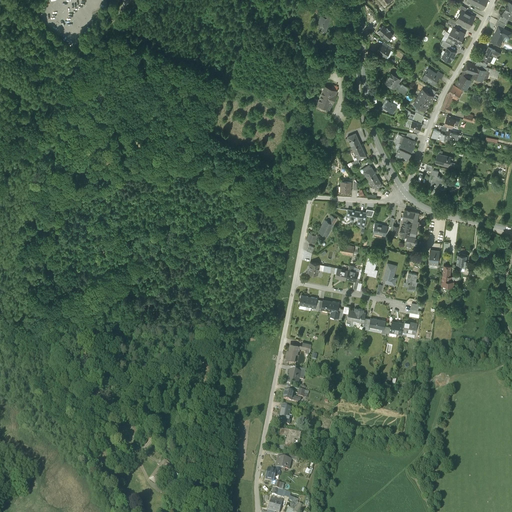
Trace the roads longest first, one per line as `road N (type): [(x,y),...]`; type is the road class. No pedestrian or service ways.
road 1 (track): [(221,511),(57,323),(49,289),(57,93)]
road 2 (residential): [(130,0),(57,93),(266,188),(309,196)]
road 3 (unclassified): [(294,282),(257,511)]
road 4 (unclassified): [(402,191),(492,0)]
road 5 (tertiary): [(357,0),(371,128),(402,191)]
